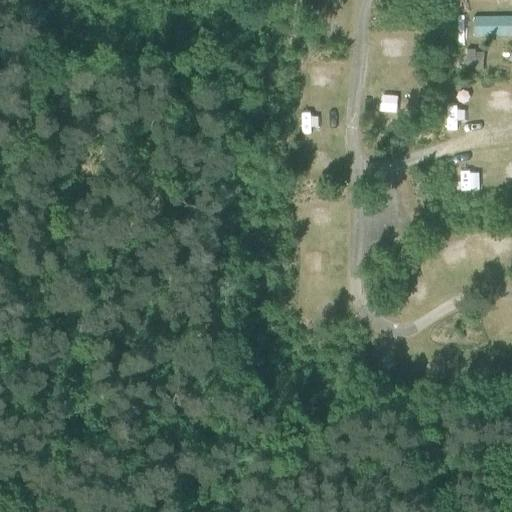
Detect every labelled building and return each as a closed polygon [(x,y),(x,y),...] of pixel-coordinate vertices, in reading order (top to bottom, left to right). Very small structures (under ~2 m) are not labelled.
[(511,14),(470,15),(470,36),(511,36),(511,14)] [(488,108),(511,107),(510,89),(487,90),(488,108)] [(456,171),(456,191),(476,191),(476,171),(456,171)] [(314,223),(332,222),(331,203),(313,205),(314,223)] [(447,261),(467,258),(464,239),(444,242),(447,261)]
